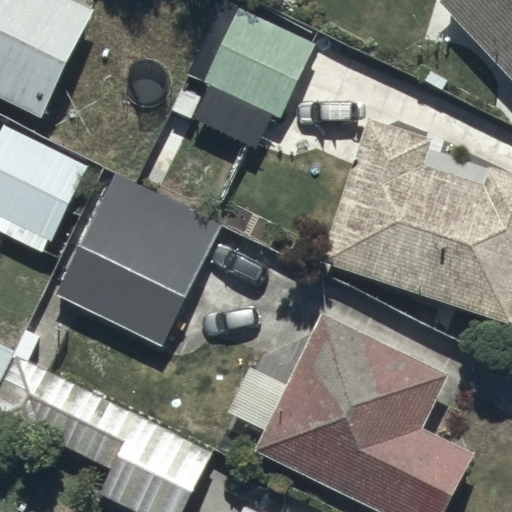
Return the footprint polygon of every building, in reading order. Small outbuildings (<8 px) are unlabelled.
[(0,0),(0,95),(41,116),(95,6),(83,0),(0,0)] [(278,116),(314,41),(236,0),(223,0),(185,74),(205,84),(200,92),(183,84),(172,105),(255,148),(273,113),(278,116)] [(400,0),(331,0),(325,11),(373,42),(400,0)] [(511,0),(433,0),(511,83),(511,0)] [(320,261),(511,321),(511,171),(488,164),(484,177),(424,158),(431,136),(366,115),(320,261)] [(0,230),(44,253),(89,164),(4,121),(0,129),(0,230)] [(41,282),(162,344),(222,224),(102,163),(41,282)] [(449,369),(318,307),(251,448),(384,511),(441,511),(472,448),(423,424),(449,369)] [(98,488),(146,511),(181,511),(213,450),(16,351),(0,383),(0,422),(39,442),(43,433),(109,467),(98,488)] [(239,511),(263,511),(244,502),(239,511)]
